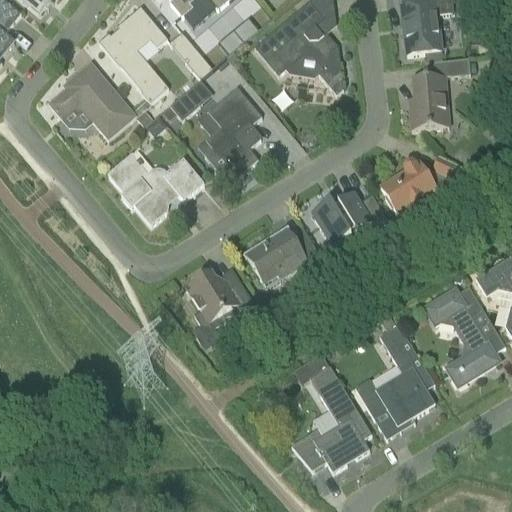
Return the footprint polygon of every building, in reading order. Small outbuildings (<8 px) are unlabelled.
[(11,0),(38,21),(54,0),(11,0)] [(165,0),(171,7),(169,9),(181,23),(182,22),(192,33),(215,14),(217,16),(235,0),(165,0)] [(400,12),(402,26),(404,45),(402,45),(403,56),(405,55),(406,62),(440,58),(436,22),(453,20),(450,0),(426,0),(427,9),(400,12)] [(0,71),(1,70),(0,68),(0,60),(1,60),(3,61),(13,49),(3,41),(20,20),(0,3),(0,71)] [(323,26),(308,8),(253,54),(277,83),(302,62),(311,62),(323,76),(318,81),(335,102),(343,96),(337,54),(325,40),(322,42),(315,33),(323,26)] [(98,49),(111,64),(119,73),(120,73),(141,98),(140,99),(149,110),(168,95),(137,58),(150,47),(156,55),(167,46),(140,14),(117,33),(118,35),(110,42),(108,40),(98,49)] [(197,58),(184,68),(199,87),(212,76),(197,58)] [(447,67),(449,83),(450,83),(470,81),(468,65),(447,67)] [(76,86),(65,96),(48,110),(61,126),(72,117),(73,118),(82,119),(83,118),(107,146),(135,123),(102,83),(92,92),(80,78),(74,83),(76,86)] [(408,106),(409,108),(411,137),(448,134),(444,83),(425,84),(412,85),(414,106),(408,106)] [(199,87),(169,112),(170,114),(176,121),(181,127),(212,101),(199,87)] [(211,155),(203,162),(215,176),(223,185),(228,191),(235,185),(257,166),(248,155),(260,145),(250,133),(261,124),(248,108),(236,94),(207,119),(220,134),(205,147),(211,155)] [(170,114),(162,120),(168,128),(176,121),(170,114)] [(145,118),(135,125),(143,134),(152,126),(145,118)] [(158,124),(147,134),(154,143),(166,133),(158,124)] [(147,179),(146,180),(130,161),(107,180),(123,200),(120,202),(130,214),(133,212),(150,232),(165,219),(166,218),(167,217),(167,216),(167,215),(168,213),(167,212),(167,211),(167,210),(166,209),(176,200),(183,208),(203,191),(183,166),(167,180),(166,179),(164,177),(162,176),(160,175),(159,175),(156,175),(155,175),(153,176),(151,177),(149,178),(147,179)] [(393,214),(398,223),(411,214),(414,217),(418,217),(421,216),(423,214),(424,210),(423,207),(437,198),(434,194),(448,185),(463,192),(470,177),(438,162),(431,176),(436,179),(428,184),(419,169),(416,171),(412,168),(408,168),(404,170),(403,174),(404,178),(380,193),(385,202),(383,203),(391,215),(393,214)] [(333,214),(332,212),(329,208),(310,220),(332,254),(363,234),(368,241),(388,229),(371,202),(359,210),(353,199),(337,209),(338,211),(333,214)] [(269,245),(244,261),(262,291),(265,295),(278,287),(275,282),(285,276),(287,280),(305,269),(306,268),(312,277),(324,269),(322,266),(318,260),(304,238),(293,245),(286,234),(276,241),(278,244),(271,248),(269,245)] [(511,346),(511,262),(474,285),(486,303),(497,296),(511,299),(511,312),(509,314),(504,334),(511,346)] [(211,279),(186,295),(199,317),(193,321),(200,333),(192,338),(204,357),(219,347),(212,336),(224,328),(225,324),(227,318),(237,312),(240,315),(251,308),(234,281),(223,288),(215,286),(211,279)] [(446,375),(457,392),(484,376),(481,373),(495,364),(493,360),(505,353),(468,293),(456,300),(454,297),(425,315),(434,331),(448,322),(466,352),(464,353),(462,362),(463,365),(446,375)] [(389,318),(379,324),(386,335),(396,329),(389,318)] [(283,321),(272,328),(279,339),(290,332),(283,321)] [(268,327),(257,334),(265,347),(276,340),(268,327)] [(354,395),(373,426),(386,417),(397,434),(434,411),(425,396),(434,391),(397,331),(378,343),(401,381),(375,397),(369,386),(354,395)] [(353,462),(355,465),(369,457),(362,446),(371,441),(329,373),(309,385),(337,432),(313,447),(310,441),(290,452),(311,478),(325,469),(332,479),(346,470),(344,467),(353,462)]
